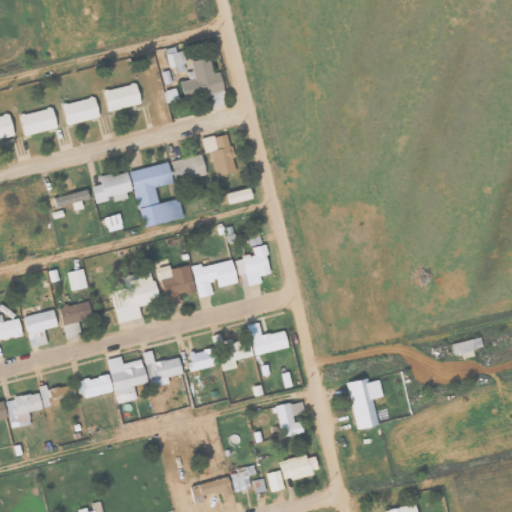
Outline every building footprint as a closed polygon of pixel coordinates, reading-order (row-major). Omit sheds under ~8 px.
[(222,91),(217,72),(211,73),(207,57),(189,62),(193,78),(178,82),(183,100),(222,91)] [(139,103),(133,82),(100,91),(105,111),(139,103)] [(165,103),(176,100),(174,88),(163,90),(165,103)] [(60,103),(63,123),(96,118),(93,98),(60,103)] [(16,115),(22,136),(55,127),(49,107),(16,115)] [(203,153),(210,151),(215,176),(233,171),(224,133),(200,139),(203,153)] [(169,161),(174,182),(204,175),(199,154),(169,161)] [(127,170),(139,227),(181,219),(177,199),(156,203),(153,187),(170,183),(166,162),(127,170)] [(97,177),(98,185),(90,186),(93,202),(112,199),(112,202),(129,198),(124,172),(97,177)] [(224,203),(249,199),(247,189),(223,192),(224,203)] [(71,210),(81,208),(79,200),(87,199),(85,190),(51,197),(53,207),(70,203),(71,210)] [(103,217),(107,232),(121,229),(117,213),(103,217)] [(248,246),(260,244),(256,228),(244,232),(248,246)] [(239,286),(259,282),(258,275),(269,273),(263,244),(250,247),(252,254),(233,258),(239,286)] [(196,297),(211,294),(208,281),(214,280),(216,286),(235,282),(229,258),(189,267),(196,297)] [(194,292),(186,264),(168,268),(167,264),(155,268),(164,299),(194,292)] [(66,271),(69,290),(85,287),(82,268),(66,271)] [(116,323),(139,318),(137,305),(156,301),(149,270),(121,276),(123,287),(109,290),(116,323)] [(90,317),(86,300),(57,307),(61,324),(90,317)] [(22,315),(29,347),(45,343),(42,329),(55,326),(52,309),(22,315)] [(1,320),(0,314),(0,338),(20,336),(18,318),(1,320)] [(61,325),(64,338),(79,334),(76,321),(61,325)] [(285,347),(282,330),(259,334),(257,322),(246,324),(251,354),(285,347)] [(210,335),(214,352),(220,351),(222,362),(218,363),(220,370),(234,367),(233,360),(250,356),(246,337),(221,343),(219,333),(210,335)] [(472,354),(471,349),(480,347),(479,337),(450,343),(452,357),(472,354)] [(215,365),(212,348),(185,352),(188,370),(215,365)] [(175,356),(152,362),(149,350),(140,352),(149,387),(167,383),(166,377),(180,373),(175,356)] [(114,403),(135,399),(132,385),(144,382),(139,359),(120,363),(119,356),(105,359),(114,403)] [(290,386),(286,371),(279,373),(283,388),(290,386)] [(110,391),(107,374),(73,380),(76,397),(110,391)] [(370,398),(381,396),(376,376),(344,383),(355,428),(376,424),(370,398)] [(9,428),(29,424),(27,410),(74,401),(71,384),(44,388),(44,389),(3,397),(9,428)] [(260,395),(259,384),(250,386),(252,396),(260,395)] [(279,437),(301,432),(297,416),(303,415),(300,400),(272,406),(279,437)] [(313,454),(278,459),(280,479),(316,473),(313,454)] [(247,475),(255,474),(252,464),(237,468),(238,472),(229,473),(233,493),(250,489),(247,475)] [(269,492),(282,489),(278,470),(265,473),(269,492)] [(265,491),(262,478),(251,481),(254,493),(265,491)]
